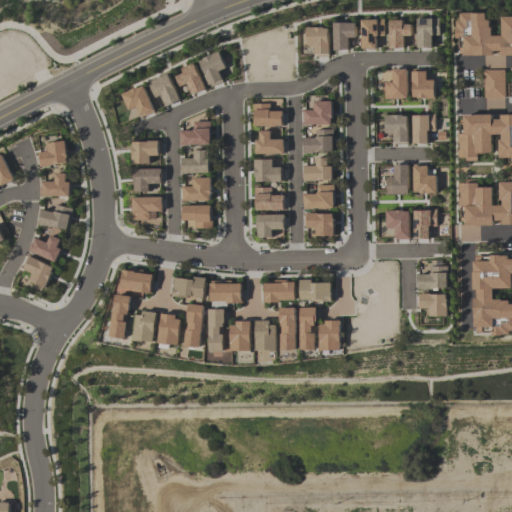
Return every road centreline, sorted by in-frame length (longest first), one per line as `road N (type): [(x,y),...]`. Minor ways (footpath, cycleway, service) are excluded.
road 1 (residential): [(66,86),(90,129),(103,241),(33,391),(29,427),(43,511)]
road 2 (residential): [(425,60),(337,67),(302,89),(246,92),(147,126)]
road 3 (residential): [(356,255),(233,258),(103,241)]
road 4 (tertiary): [(0,119),(207,17)]
road 5 (residential): [(357,63),(356,255)]
road 6 (residential): [(232,96),(233,258)]
